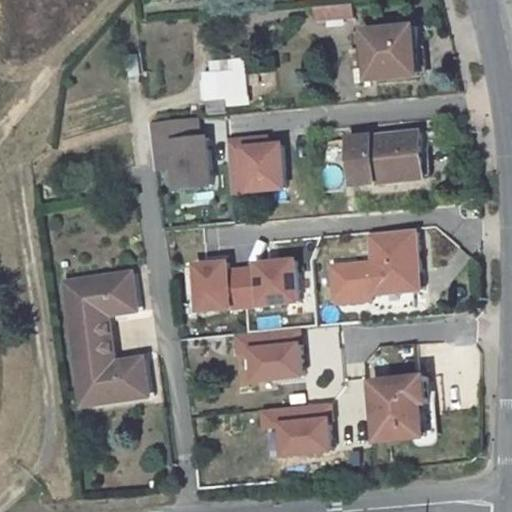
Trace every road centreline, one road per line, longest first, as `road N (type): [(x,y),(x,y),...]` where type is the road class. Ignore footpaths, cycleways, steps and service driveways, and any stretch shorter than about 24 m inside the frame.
road 1 (unknown): [(511,227),(430,213),(221,235)]
road 2 (unknown): [(506,100),(286,117)]
road 3 (residential): [(511,504),(367,511)]
road 4 (secondary): [(484,0),(511,138)]
